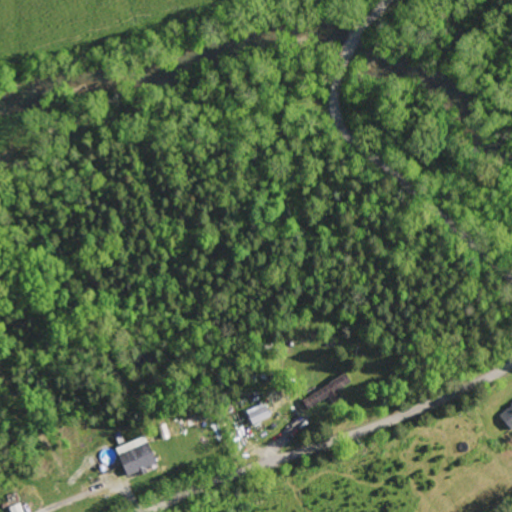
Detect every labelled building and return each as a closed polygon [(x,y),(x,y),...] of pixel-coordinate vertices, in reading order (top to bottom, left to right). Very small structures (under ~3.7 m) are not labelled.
[(298,399),(304,410),(336,393),(334,390),(345,384),(341,376),(298,399)] [(509,431),(511,427),(511,401),(496,417),(509,431)] [(262,404),(242,411),(248,425),(267,418),(262,404)] [(123,477),(152,464),(140,436),(111,449),(123,477)] [(7,511),(21,511),(19,503),(6,507),(7,511)]
